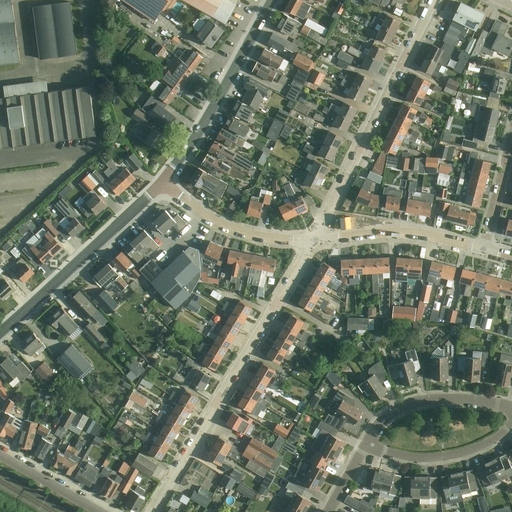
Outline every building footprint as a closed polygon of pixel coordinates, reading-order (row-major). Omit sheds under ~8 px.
[(0,0),(0,64),(20,62),(11,0),(0,0)] [(123,0),(155,21),(169,1),(169,0),(183,0),(226,24),(239,1),(238,1),(237,4),(229,0),(123,0)] [(310,5),(300,0),(291,0),(286,10),(303,19),(310,5)] [(400,9),(402,5),(403,5),(405,0),(398,0),(395,7),(392,13),(401,17),(404,11),(400,9)] [(40,59),(77,54),(70,2),(33,7),(40,59)] [(341,15),(345,6),(339,2),(335,11),(337,12),(334,18),(338,20),(340,14),(341,15)] [(465,25),(473,9),(462,3),(454,19),(453,19),(442,41),(454,46),(458,38),(465,25)] [(465,25),(458,38),(463,40),(469,27),(476,30),(484,15),(473,9),(465,25)] [(223,31),(210,20),(212,17),(205,13),(201,18),(197,19),(193,24),(194,29),(198,32),(196,36),(211,47),(223,31)] [(298,22),(283,14),(276,28),(291,37),(293,32),(297,34),(300,27),(302,28),(300,32),(312,38),(315,32),(309,28),(298,22)] [(372,21),(395,33),(401,22),(388,15),(385,21),(375,16),(372,21)] [(390,43),(395,33),(372,21),(370,26),(380,31),(377,37),(390,43)] [(478,41),(476,47),(470,58),(476,61),(479,54),(482,55),(483,52),(492,56),(496,49),(508,55),(511,47),(511,40),(503,36),(508,26),(497,21),(491,34),(484,30),(478,41)] [(313,22),(309,28),(315,32),(323,36),(327,29),(313,22)] [(292,43),(273,33),(268,43),(282,50),(283,48),(295,53),(298,46),(297,46),(292,43)] [(174,36),(171,40),(176,44),(179,40),(174,36)] [(471,55),(478,41),(472,38),(465,52),(470,54),(471,55)] [(356,49),(381,62),(386,51),(373,44),(370,51),(358,44),(356,49)] [(427,57),(438,62),(441,56),(449,59),(454,49),(445,44),(442,49),(433,45),(427,57)] [(160,45),(155,52),(161,56),(167,49),(160,45)] [(381,62),(356,49),(350,46),(347,52),(365,61),(362,66),(376,72),(381,62)] [(278,69),(284,59),(265,49),(260,59),(278,69)] [(194,51),(192,54),(185,50),(179,58),(194,69),(203,58),(194,51)] [(337,57),(351,64),(354,57),(340,50),(337,57)] [(461,50),(458,57),(466,61),(470,54),(465,52),(461,50)] [(312,62),(313,61),(298,53),(293,63),(308,71),(312,73),(316,64),(312,62)] [(348,64),(332,56),(328,62),(336,66),(336,64),(346,69),(348,64)] [(427,57),(421,69),(439,78),(442,73),(439,71),(442,65),(440,64),(438,62),(427,57)] [(186,81),(194,69),(179,58),(170,70),(172,71),(177,74),(186,81)] [(280,74),(276,72),(258,63),(253,72),(271,82),(273,78),(277,80),(280,74)] [(134,65),(131,69),(137,74),(140,70),(134,65)] [(299,67),(293,80),(303,85),(304,84),(306,80),(310,73),(299,67)] [(489,97),(498,99),(500,93),(503,93),(506,80),(494,77),(495,71),(486,69),(483,81),(492,83),(489,97)] [(177,74),(172,71),(170,70),(163,79),(170,84),(168,86),(177,92),(186,81),(177,74)] [(320,85),(325,75),(314,70),(309,80),(320,85)] [(346,75),(346,76),(340,72),(338,76),(353,84),(367,91),(372,80),(359,73),(356,80),(351,77),(346,75)] [(471,80),(473,75),(466,72),(464,78),(471,80)] [(277,80),(283,83),(287,77),(281,73),(277,80)] [(367,91),(353,84),(338,76),(338,77),(344,80),(341,85),(351,90),(348,95),(361,102),(367,91)] [(412,87),(425,94),(431,83),(418,76),(412,87)] [(258,108),(269,87),(250,77),(245,87),(249,90),(244,101),(258,108)] [(47,78),(3,81),(4,91),(48,88),(47,78)] [(295,101),(303,85),(293,80),(290,87),(291,87),(286,97),(295,101)] [(456,84),(448,80),(445,85),(454,89),(456,84)] [(308,81),(305,86),(315,91),(318,86),(308,81)] [(177,92),(168,86),(166,88),(160,83),(153,93),(168,104),(177,92)] [(140,84),(136,89),(143,95),(147,89),(140,84)] [(186,84),(184,89),(192,93),(195,89),(186,84)] [(445,85),(443,90),(451,95),(451,94),(455,96),(457,91),(454,89),(445,85)] [(0,148),(96,135),(89,86),(0,97),(0,148)] [(420,105),(425,94),(412,87),(406,98),(420,105)] [(168,104),(153,93),(157,95),(149,106),(154,109),(149,115),(166,127),(174,116),(163,108),(167,104),(168,104)] [(300,94),(297,98),(306,104),(309,100),(300,94)] [(476,122),(495,126),(499,111),(486,107),(488,100),(474,97),(473,105),(480,107),(479,110),(477,110),(474,121),(476,121),(476,122)] [(248,122),(255,109),(238,100),(230,113),(248,122)] [(290,101),(284,112),(289,115),(295,103),(290,101)] [(329,109),(352,120),(357,109),(344,102),(341,108),(332,104),(329,109)] [(424,107),(431,110),(433,105),(426,102),(424,107)] [(398,115),(411,121),(417,110),(404,104),(398,115)] [(352,120),(329,109),(324,106),(322,111),(327,114),(336,118),(334,124),(347,131),(352,120)] [(146,125),(150,118),(136,110),(132,116),(146,125)] [(313,118),(323,122),(325,118),(315,113),(313,118)] [(398,115),(393,125),(406,132),(411,121),(398,115)] [(246,137),(250,128),(229,116),(224,125),(246,137)] [(320,129),(323,124),(308,116),(305,122),(320,129)] [(274,119),(270,127),(280,132),(284,124),(274,119)] [(492,142),(495,126),(476,122),(473,133),(475,133),(473,141),(464,139),(462,146),(476,150),(478,142),(477,142),(478,139),(492,142)] [(285,124),(280,134),(287,138),(292,128),(285,124)] [(415,142),(417,137),(411,134),(393,125),(388,136),(401,143),(403,137),(408,140),(409,139),(415,142)] [(157,149),(165,136),(149,126),(141,139),(157,149)] [(216,139),(233,148),(235,144),(242,147),(242,146),(251,151),(254,146),(251,145),(251,144),(245,141),(244,141),(222,129),(216,139)] [(332,145),(338,148),(343,138),(330,131),(324,142),(331,146),(332,145)] [(395,154),(401,143),(388,136),(382,147),(395,154)] [(251,145),(254,146),(270,155),(273,148),(271,147),(270,149),(253,140),(251,144),(251,145)] [(315,155),(317,152),(332,159),(338,148),(332,145),(331,146),(324,142),(319,140),(315,147),(306,143),(303,149),(309,152),(315,155)] [(254,163),(239,155),(215,141),(209,151),(224,160),(226,155),(251,170),(254,163)] [(442,144),(439,157),(445,159),(449,146),(442,144)] [(386,160),(389,156),(381,152),(378,156),(386,160)] [(142,164),(133,154),(126,160),(135,171),(142,164)] [(232,167),(226,164),(222,161),(221,162),(208,154),(201,164),(215,173),(218,169),(228,175),(228,174),(232,167)] [(376,161),(384,165),(386,160),(378,156),(376,161)] [(402,157),(402,158),(399,157),(397,169),(409,171),(409,169),(411,159),(409,159),(409,157),(402,157)] [(409,169),(417,170),(419,158),(411,157),(411,159),(409,169)] [(425,167),(424,173),(437,174),(438,168),(438,158),(426,157),(426,159),(425,167)] [(473,169),(484,172),(488,174),(491,162),(476,158),(473,169)] [(127,187),(136,179),(126,168),(122,172),(111,160),(106,164),(109,167),(110,169),(127,187)] [(316,174),(323,177),(329,167),(316,160),(310,172),(316,175),(316,174)] [(384,165),(376,161),(374,165),(383,170),(385,166),(384,165)] [(438,172),(450,175),(451,166),(440,164),(438,172)] [(374,165),(371,170),(380,175),(383,170),(374,165)] [(127,187),(110,169),(109,167),(104,172),(112,181),(108,184),(118,195),(127,187)] [(232,167),(228,174),(234,177),(237,170),(232,167)] [(485,184),(488,174),(473,169),(462,167),(461,172),(462,172),(461,178),(485,184)] [(210,175),(199,168),(191,181),(200,186),(220,197),(227,184),(210,175)] [(102,186),(107,182),(96,170),(91,175),(102,186)] [(380,184),(383,177),(370,171),(367,178),(380,184)] [(318,188),(323,177),(316,174),(316,175),(310,172),(305,182),(318,188)] [(92,189),(96,186),(99,183),(90,173),(87,176),(79,183),(92,197),(86,203),(97,214),(107,205),(92,189)] [(437,184),(447,186),(449,175),(439,173),(437,184)] [(482,196),(485,184),(461,178),(460,178),(464,179),(463,184),(458,183),(457,189),(482,196)] [(280,190),(280,180),(272,180),(272,190),(280,190)] [(301,196),(295,199),(293,195),(292,195),(289,189),(290,189),(286,181),(282,182),(283,187),(297,214),(308,209),(301,196)] [(380,196),(373,195),(367,192),(371,184),(365,182),(362,189),(361,189),(356,200),(368,205),(378,207),(380,196)] [(286,220),(297,214),(283,187),(281,188),(283,192),(281,193),(284,199),(283,200),(286,204),(279,207),(286,220)] [(384,188),(382,198),(387,199),(385,208),(398,210),(402,191),(396,190),(396,188),(388,187),(388,188),(384,188)] [(440,188),(439,198),(445,199),(447,189),(440,188)] [(63,189),(58,194),(62,198),(68,193),(63,189)] [(269,204),(272,196),(273,191),(261,189),(259,196),(259,198),(252,196),(251,200),(250,202),(250,203),(249,207),(248,210),(248,213),(260,216),(263,203),(269,204)] [(479,207),(482,196),(457,189),(456,194),(466,196),(464,203),(479,207)] [(237,190),(234,195),(242,199),(245,194),(237,190)] [(409,191),(405,211),(417,213),(420,196),(413,195),(414,192),(409,191)] [(420,196),(417,213),(429,215),(432,196),(433,194),(421,192),(420,196)] [(78,216),(68,205),(62,198),(54,205),(70,223),(65,227),(73,236),(83,227),(75,219),(78,216)] [(233,201),(229,208),(234,210),(238,204),(233,201)] [(437,213),(440,213),(447,215),(450,204),(450,203),(439,201),(437,213)] [(447,215),(446,219),(466,225),(467,223),(473,225),(475,216),(469,214),(469,213),(456,210),(457,206),(450,204),(447,215)] [(165,210),(153,222),(164,233),(166,232),(173,225),(179,232),(187,224),(183,219),(178,214),(173,219),(165,210)] [(47,220),(59,233),(64,229),(55,219),(51,223),(47,219),(47,220)] [(36,228),(28,220),(24,223),(31,232),(36,228)] [(54,238),(59,233),(47,220),(42,225),(48,232),(39,240),(53,255),(62,247),(54,238)] [(152,238),(144,230),(130,243),(124,249),(139,265),(146,259),(142,255),(150,248),(154,252),(159,246),(152,238)] [(9,239),(1,247),(6,251),(14,244),(9,239)] [(45,263),(53,255),(39,240),(31,247),(28,244),(22,250),(31,260),(37,255),(45,263)] [(216,264),(223,247),(210,241),(205,253),(199,250),(202,272),(207,271),(211,262),(216,264)] [(15,246),(10,250),(16,257),(21,253),(15,246)] [(183,287),(192,278),(195,282),(200,276),(197,273),(201,270),(198,250),(189,247),(160,274),(150,262),(140,271),(151,283),(151,282),(175,308),(190,294),(183,287)] [(235,283),(236,279),(237,276),(242,252),(230,249),(226,268),(233,269),(230,282),(235,283)] [(142,273),(132,263),(121,251),(112,260),(123,272),(126,269),(135,279),(142,273)] [(251,266),(253,254),(242,252),(237,276),(241,277),(244,265),(251,266)] [(258,286),(265,256),(253,254),(251,266),(249,273),(256,274),(254,285),(258,286)] [(273,276),(274,271),(276,259),(265,256),(256,296),(263,297),(265,287),(267,275),(273,276)] [(383,283),(382,272),(389,272),(389,257),(377,258),(378,277),(378,283),(383,283)] [(396,270),(395,281),(407,281),(408,271),(409,258),(397,257),(396,270)] [(24,282),(34,273),(21,258),(17,262),(18,264),(13,269),(16,273),(24,282)] [(378,283),(378,277),(377,258),(366,259),(366,273),(372,272),(373,294),(379,293),(378,283)] [(408,271),(408,279),(421,280),(421,273),(422,259),(409,258),(408,271)] [(354,273),(353,259),(341,260),(342,274),(354,273)] [(359,273),(366,273),(366,259),(353,259),(354,273),(354,278),(355,285),(359,284),(359,273)] [(439,284),(444,264),(432,261),(426,281),(439,284)] [(317,272),(329,280),(335,269),(323,262),(317,272)] [(130,288),(127,285),(128,285),(108,264),(95,276),(93,278),(101,286),(103,284),(107,288),(114,282),(122,290),(125,293),(130,288)] [(439,284),(441,277),(448,278),(446,286),(451,287),(456,267),(444,264),(439,284)] [(0,295),(4,299),(14,290),(0,274),(0,272),(2,270),(0,267),(0,295)] [(473,285),(476,272),(463,269),(460,282),(467,283),(464,295),(470,297),(473,285)] [(323,290),(329,280),(317,272),(311,283),(323,290)] [(484,295),(489,276),(476,272),(473,285),(480,287),(477,297),(483,299),(484,295)] [(499,292),(502,279),(489,276),(484,295),(497,298),(498,292),(499,292)] [(499,292),(511,295),(511,293),(511,281),(502,279),(499,292)] [(145,293),(133,280),(129,285),(140,297),(145,293)] [(339,286),(339,285),(333,282),(330,287),(336,290),(339,286)] [(311,283),(305,293),(327,306),(329,302),(319,296),(323,290),(311,283)] [(428,303),(431,290),(422,288),(419,300),(416,314),(416,315),(422,317),(425,302),(428,303)] [(95,298),(109,314),(118,305),(104,290),(95,298)] [(69,301),(86,320),(91,315),(97,310),(79,291),(69,301)] [(314,305),(324,310),(327,306),(305,293),(298,303),(311,311),(314,305)] [(191,300),(187,307),(196,313),(201,306),(191,300)] [(224,306),(245,318),(252,308),(239,300),(236,307),(227,301),(224,306)] [(329,302),(327,306),(331,308),(335,310),(337,306),(329,302)] [(239,328),(245,318),(224,306),(222,310),(230,315),(227,321),(239,328)] [(62,307),(48,319),(56,328),(59,325),(69,335),(78,326),(69,316),(62,307)] [(393,307),(392,320),(404,321),(405,308),(393,307)] [(448,309),(442,307),(439,317),(446,318),(448,309)] [(405,308),(404,321),(415,321),(416,308),(405,308)] [(454,323),(457,311),(448,309),(446,318),(445,321),(454,323)] [(97,310),(91,315),(96,320),(101,315),(97,310)] [(166,313),(161,316),(167,323),(172,319),(166,313)] [(474,328),(476,315),(468,313),(465,326),(474,328)] [(286,325),(298,333),(304,322),(292,315),(286,325)] [(489,329),(492,319),(484,317),(481,327),(489,329)] [(367,330),(368,319),(348,318),(347,329),(367,330)] [(227,321),(223,327),(210,319),(207,323),(233,339),(239,328),(227,321)] [(84,329),(96,342),(102,336),(90,323),(84,329)] [(227,349),(233,339),(207,323),(205,327),(218,336),(215,341),(227,349)] [(292,343),(298,333),(286,325),(279,335),(292,343)] [(497,332),(496,333),(503,335),(504,328),(498,327),(497,332)] [(46,347),(43,344),(33,333),(21,345),(31,356),(35,351),(38,355),(46,347)] [(288,349),(292,343),(279,335),(273,346),(295,359),(298,354),(288,349)] [(500,335),(498,344),(506,346),(508,336),(500,335)] [(221,359),(227,349),(215,341),(209,351),(221,359)] [(104,342),(99,346),(106,354),(111,350),(104,342)] [(200,346),(206,350),(208,345),(202,342),(200,346)] [(76,378),(90,364),(72,344),(57,358),(76,378)] [(200,346),(197,351),(206,356),(202,362),(214,369),(221,359),(209,351),(209,352),(206,350),(200,346)] [(293,363),(295,359),(273,346),(267,356),(279,364),(283,358),(293,363)] [(432,357),(430,357),(430,371),(433,371),(433,380),(448,380),(448,364),(454,364),(454,346),(443,346),(443,349),(440,349),(438,347),(432,354),(432,357)] [(414,367),(420,365),(415,349),(405,352),(408,361),(387,367),(391,380),(401,377),(403,386),(418,382),(414,367)] [(473,351),(473,358),(458,357),(457,370),(465,371),(464,380),(479,381),(480,366),(487,367),(488,352),(473,351)] [(511,355),(501,353),(494,384),(509,387),(511,373),(511,355)] [(328,356),(324,361),(329,364),(333,359),(328,356)] [(0,364),(0,373),(9,383),(17,376),(21,381),(31,372),(21,362),(16,367),(7,358),(0,364)] [(174,374),(172,377),(188,387),(191,382),(203,389),(210,376),(195,367),(198,363),(189,358),(186,363),(192,366),(185,377),(175,372),(174,373),(174,374)] [(371,376),(358,385),(362,392),(364,391),(367,395),(369,394),(375,402),(387,393),(378,380),(386,374),(380,361),(369,368),(368,373),(371,376)] [(46,382),(55,374),(44,362),(35,370),(46,382)] [(269,381),(275,370),(263,363),(257,374),(269,381)] [(140,364),(133,371),(138,376),(145,369),(140,364)] [(343,380),(331,366),(326,376),(335,386),(343,380)] [(263,391),(269,381),(257,374),(251,383),(263,391)] [(122,385),(130,390),(132,386),(124,381),(122,385)] [(0,382),(0,394),(4,400),(10,394),(3,386),(2,385),(0,382)] [(260,396),(263,391),(251,383),(245,394),(266,407),(269,402),(260,396)] [(91,385),(88,387),(93,394),(96,392),(91,385)] [(170,395),(192,408),(198,397),(186,390),(182,396),(173,390),(170,395)] [(361,415),(362,412),(350,404),(353,399),(339,390),(333,399),(341,403),(335,413),(341,417),(340,419),(345,422),(347,420),(354,425),(359,418),(361,418),(361,415)] [(132,392),(129,398),(144,407),(147,401),(132,392)] [(158,398),(163,401),(166,394),(161,392),(158,398)] [(264,411),(266,407),(245,394),(238,404),(250,412),(254,406),(264,411)] [(186,418),(192,408),(170,395),(168,399),(177,405),(173,410),(186,418)] [(144,407),(129,398),(124,406),(131,410),(132,408),(136,410),(137,408),(139,409),(137,412),(141,414),(142,412),(144,413),(147,408),(144,407)] [(24,422),(8,413),(14,403),(7,399),(1,410),(6,412),(0,422),(0,433),(4,436),(6,432),(12,436),(17,428),(22,431),(24,422)] [(173,410),(170,416),(152,406),(150,410),(158,415),(179,428),(186,418),(173,410)] [(71,423),(76,413),(69,409),(55,434),(62,438),(71,423)] [(82,430),(89,417),(78,411),(76,413),(71,423),(82,430)] [(296,411),(292,418),(297,421),(301,414),(296,411)] [(233,412),(227,423),(244,434),(253,420),(246,416),(244,419),(233,412)] [(173,438),(179,428),(158,415),(156,420),(164,425),(161,431),(173,438)] [(95,436),(96,435),(101,425),(90,418),(83,430),(95,436)] [(24,422),(22,431),(18,444),(31,447),(37,423),(25,419),(24,422)] [(316,439),(340,452),(345,442),(332,435),(336,428),(321,420),(317,427),(321,430),(316,439)] [(122,435),(128,425),(122,422),(117,433),(122,435)] [(286,437),(289,431),(277,424),(274,430),(286,437)] [(52,442),(45,439),(47,436),(46,436),(49,431),(40,426),(37,432),(43,435),(33,453),(43,458),(52,442)] [(167,448),(173,438),(161,431),(155,441),(167,448)] [(100,447),(104,440),(96,435),(95,436),(92,442),(100,447)] [(213,446),(226,454),(229,449),(237,454),(240,449),(219,436),(213,446)] [(277,455),(278,455),(280,450),(286,440),(279,436),(272,447),(270,448),(252,437),(248,444),(275,460),(277,455)] [(340,452),(316,439),(311,448),(310,447),(307,453),(327,464),(330,459),(334,461),(340,452)] [(161,459),(167,448),(155,441),(148,452),(161,459)] [(286,441),(283,447),(288,450),(291,444),(286,441)] [(268,470),(274,460),(248,444),(242,454),(268,470)] [(223,459),(226,454),(213,446),(207,456),(228,469),(231,464),(223,459)] [(69,453),(67,456),(60,468),(71,474),(81,457),(74,453),(76,449),(73,447),(69,453)] [(57,450),(50,462),(60,468),(67,456),(69,453),(65,450),(63,454),(57,450)] [(83,451),(81,455),(88,459),(90,454),(83,451)] [(151,476),(158,465),(139,453),(134,461),(132,465),(140,470),(151,476)] [(299,468),(323,481),(328,472),(324,469),(327,464),(307,453),(299,468)] [(500,480),(511,474),(511,468),(505,454),(490,461),(500,480)] [(275,460),(274,461),(280,464),(283,458),(278,455),(277,455),(275,460)] [(486,487),(500,480),(490,461),(476,468),(486,487)] [(130,464),(124,475),(127,476),(124,481),(126,481),(131,485),(140,470),(132,465),(130,464)] [(80,467),(75,476),(90,485),(97,472),(86,466),(84,469),(80,467)] [(100,473),(98,471),(92,481),(102,487),(100,490),(111,497),(122,478),(117,475),(114,480),(108,477),(111,471),(104,467),(100,473)] [(379,492),(385,471),(370,467),(364,487),(379,492)] [(229,476),(235,480),(239,482),(244,474),(234,468),(229,476)] [(318,491),(323,481),(299,468),(290,482),(289,481),(301,489),(304,483),(318,491)] [(457,473),(461,494),(477,490),(472,470),(457,473)] [(385,471),(379,492),(395,496),(401,475),(385,471)] [(447,504),(454,503),(452,496),(461,494),(457,473),(441,477),(447,504)] [(235,480),(229,476),(225,474),(220,482),(226,486),(225,487),(230,490),(235,480)] [(420,498),(421,476),(405,476),(404,497),(420,498)] [(436,504),(436,498),(437,477),(421,476),(420,498),(420,504),(436,504)] [(298,494),(301,489),(289,481),(285,487),(295,493),(290,502),(306,511),(312,502),(298,494)] [(256,493),(240,483),(236,490),(252,499),(256,493)] [(136,511),(145,497),(141,495),(144,490),(137,485),(134,490),(132,489),(129,495),(131,496),(125,505),(136,511)] [(261,486),(259,490),(266,494),(268,490),(261,486)] [(189,498),(206,508),(213,494),(207,490),(204,496),(194,490),(189,498)] [(177,499),(183,502),(185,496),(180,493),(177,499)] [(484,497),(478,498),(480,509),(487,507),(484,498),(484,497)] [(305,511),(306,511),(290,502),(285,511),(277,506),(273,511),(305,511)] [(370,511),(372,509),(360,502),(357,508),(363,511),(370,511)]
